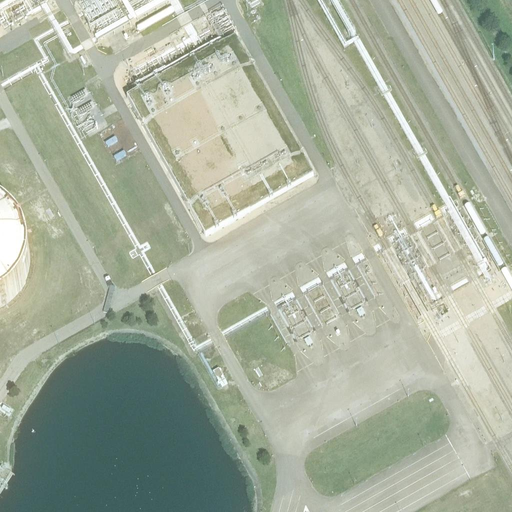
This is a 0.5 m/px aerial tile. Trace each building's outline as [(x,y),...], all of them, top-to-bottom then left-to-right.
[(0,0),(0,12),(22,0),(0,0)] [(201,0),(185,7),(189,16),(206,8),(202,0),(201,0)] [(174,13),(178,23),(189,18),(185,8),(174,13)] [(183,40),(158,52),(163,63),(201,46),(189,19),(183,22),(189,34),(182,37),(183,40)] [(312,173),(235,36),(200,55),(172,71),(249,208),(312,173)] [(20,256),(20,252),(20,247),(19,241),(18,237),(16,232),(14,226),(12,222),(8,218),(5,214),(1,211),(0,209),(0,293),(5,289),(8,286),(11,281),(14,277),(16,272),(18,268),(19,263),(20,256)] [(359,249),(349,254),(353,260),(362,255),(359,249)] [(342,259),(323,268),(326,274),(344,265),(342,259)] [(445,275),(450,285),(466,276),(460,267),(445,275)] [(300,288),(319,280),(316,274),(298,283),(300,288)] [(355,307),(358,313),(363,311),(360,304),(355,307)] [(306,343),(312,340),(308,333),(303,335),(306,343)] [(219,364),(212,366),(219,383),(226,380),(219,364)]
